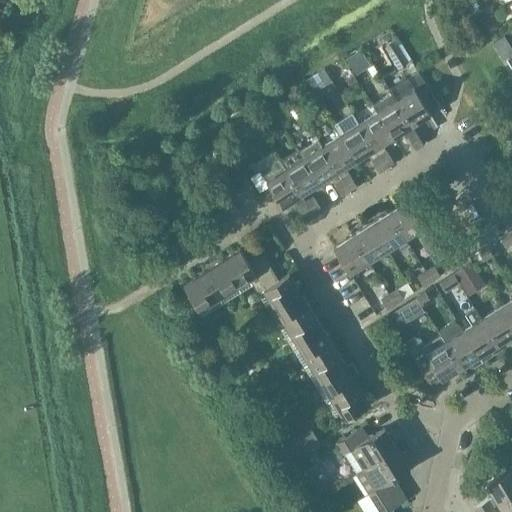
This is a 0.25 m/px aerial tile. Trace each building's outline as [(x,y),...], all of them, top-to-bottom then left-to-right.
[(389,90),(391,94),(411,126),(431,114),(429,112),(439,105),(418,71),(389,90)] [(373,106),(377,112),(393,138),(405,156),(411,152),(400,133),(411,126),(391,94),(373,106)] [(377,112),(359,123),(386,168),(394,163),(382,144),(393,138),(377,112)] [(261,132),(254,120),(245,125),(253,137),(256,135),(261,132)] [(359,123),(340,135),(356,161),(367,154),(379,172),(386,168),(359,123)] [(340,135),(322,146),(349,190),(357,186),(345,167),(356,161),(340,135)] [(300,151),(304,158),(320,183),(331,176),(343,195),(349,190),(322,146),(318,140),(300,151)] [(304,158),(286,169),(285,169),(302,195),(320,183),(304,158)] [(285,169),(286,169),(280,159),(260,171),(267,181),(266,181),(282,207),(294,200),(306,218),(313,213),(306,201),(302,195),(285,169)] [(313,197),(306,201),(313,213),(321,209),(313,197)] [(390,213),(406,239),(425,227),(409,201),(390,213)] [(406,239),(390,213),(371,224),(387,250),(397,244),(401,250),(409,245),(406,239)] [(371,224),(353,236),(369,262),(387,250),(371,224)] [(369,262),(353,236),(334,248),(350,274),(369,262)] [(487,246),(479,251),(484,261),(493,256),(487,246)] [(263,289),(279,280),(264,256),(250,264),(240,249),(221,261),(237,287),(255,276),(263,289)] [(219,298),(237,287),(221,261),(203,273),(219,298)] [(426,272),(432,281),(440,276),(434,266),(426,272)] [(462,269),(454,274),(459,283),(468,278),(462,269)] [(432,281),(426,272),(418,277),(423,286),(432,281)] [(200,310),(219,298),(203,273),(184,285),(200,310)] [(275,309),(301,293),(289,273),(279,280),(263,289),(275,309)] [(389,294),(395,304),(404,298),(398,289),(389,294)] [(417,297),(423,306),(431,301),(425,292),(417,297)] [(275,309),(287,327),(312,311),(301,293),(275,309)] [(395,304),(389,294),(381,300),(387,309),(395,304)] [(423,306),(417,297),(409,302),(414,311),(423,306)] [(511,299),(500,307),(511,327),(511,299)] [(511,327),(500,307),(481,319),(497,345),(511,335),(511,327)] [(287,327),(298,345),(324,329),(312,311),(287,327)] [(481,319),(463,330),(482,361),(491,355),(492,352),(490,349),(497,345),(481,319)] [(298,345),(310,364),(335,347),(324,329),(298,345)] [(463,330),(445,342),(461,367),(468,363),(469,366),(473,367),(482,361),(463,330)] [(461,367),(445,342),(441,335),(424,346),(420,339),(414,338),(405,344),(416,361),(426,354),(442,379),(461,367)] [(310,364),(321,382),(347,366),(335,347),(310,364)] [(321,382),(333,400),(358,384),(347,366),(321,382)] [(333,400),(345,419),(370,403),(358,384),(333,400)] [(356,473),(363,469),(397,448),(395,445),(396,440),(392,433),(387,432),(384,428),(368,438),(364,432),(371,428),(369,423),(337,443),(356,473)] [(284,445),(292,459),(320,442),(311,429),(284,445)] [(397,448),(363,469),(356,473),(380,511),(385,511),(406,499),(394,478),(410,468),(407,464),(408,459),(404,452),(399,451),(397,448)] [(484,511),(492,508),(498,504),(511,495),(511,468),(486,484),(493,496),(475,508),(477,511),(484,511)] [(511,511),(511,495),(498,504),(503,511),(511,511)]
